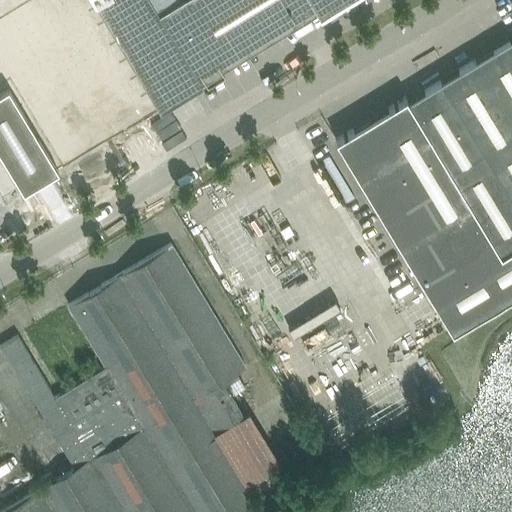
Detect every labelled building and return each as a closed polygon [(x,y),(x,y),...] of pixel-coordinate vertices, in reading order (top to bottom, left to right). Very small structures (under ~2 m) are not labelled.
[(150,0),(92,0),(159,110),(201,84),(197,78),(202,75),(206,82),(216,76),(214,72),(221,68),(219,65),(315,6),(311,0),(176,0),(157,11),(150,0)] [(311,0),(315,6),(319,13),(340,0),(311,0)] [(405,97),(334,140),(452,332),(511,295),(511,36),(407,101),(405,97)] [(0,93),(0,155),(22,192),(57,171),(7,89),(0,93)] [(17,335),(1,345),(74,467),(0,511),(249,511),(261,505),(255,495),(272,485),(266,475),(249,486),(215,430),(241,414),(220,380),(244,365),(170,243),(68,305),(105,366),(54,397),(17,335)]
